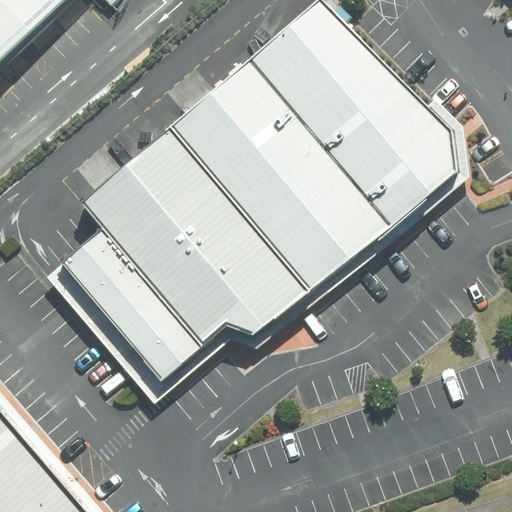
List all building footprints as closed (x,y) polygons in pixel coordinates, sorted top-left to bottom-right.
[(0,0),(0,75),(77,0),(0,0)] [(327,5),(252,68),(391,234),(458,180),(451,139),(327,5)] [(172,135),(312,298),(391,234),(252,68),(202,110),(172,135)] [(103,239),(202,354),(226,334),(254,345),(312,298),(172,135),(114,184),(80,212),(103,239)] [(149,400),(202,354),(103,239),(52,280),(149,400)] [(0,511),(83,511),(0,417),(0,511)]
